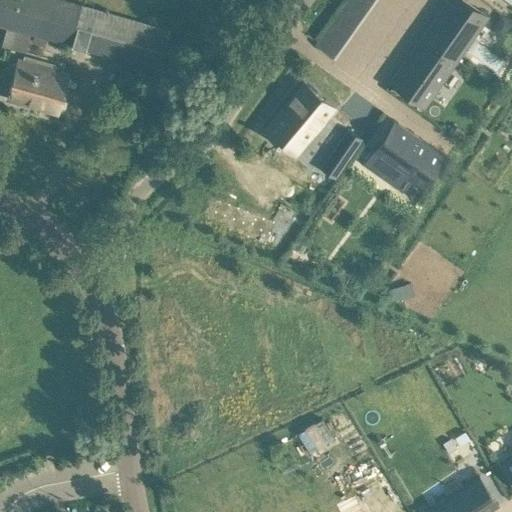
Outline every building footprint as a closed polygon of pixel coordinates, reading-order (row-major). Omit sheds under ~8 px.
[(58,0),(0,0),(0,24),(7,26),(4,37),(28,44),(31,33),(48,38),(58,0)] [(67,0),(58,0),(48,38),(155,69),(167,29),(67,0)] [(347,0),(321,45),(343,58),(377,0),(347,0)] [(483,23),(489,14),(488,14),(486,17),(462,0),(447,0),(422,36),(452,57),(457,60),(452,57),(478,20),(483,23)] [(502,14),(492,28),(502,35),(511,21),(502,14)] [(399,85),(421,101),(452,57),(422,36),(389,82),(397,88),(399,85)] [(62,66),(43,61),(24,55),(22,61),(19,60),(12,85),(10,85),(9,89),(11,89),(9,95),(56,109),(57,106),(62,107),(65,106),(67,99),(65,96),(60,94),(66,74),(61,72),(62,66)] [(304,80),(262,129),(277,142),(278,140),(294,153),(334,106),(304,80)] [(444,156),(445,155),(394,119),(393,120),(394,120),(364,162),(363,162),(362,163),(381,176),(391,161),(407,172),(404,176),(422,189),(423,187),(422,187),(444,156)] [(456,125),(450,134),(458,139),(460,141),(466,132),(456,125)] [(346,143),(335,159),(345,166),(356,150),(346,143)] [(211,196),(202,219),(266,244),(275,221),(211,196)] [(477,410),(498,401),(480,358),(455,369),(460,381),(449,385),(454,396),(468,390),(477,410)] [(511,454),(499,463),(511,481),(511,454)] [(479,473),(425,509),(426,511),(429,509),(430,511),(485,511),(499,503),(498,502),(497,503),(479,475),(480,475),(479,473)] [(406,511),(384,475),(356,491),(368,511),(406,511)]
